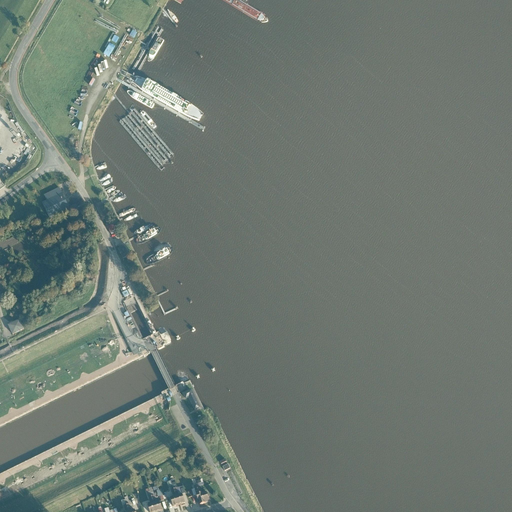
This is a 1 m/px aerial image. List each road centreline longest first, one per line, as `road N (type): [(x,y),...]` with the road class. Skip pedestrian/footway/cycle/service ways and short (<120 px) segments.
road 1 (unclassified): [(47,145),(114,254),(116,310),(130,338),(150,344),(231,502)]
road 2 (tertiary): [(50,0),(12,76),(47,145)]
